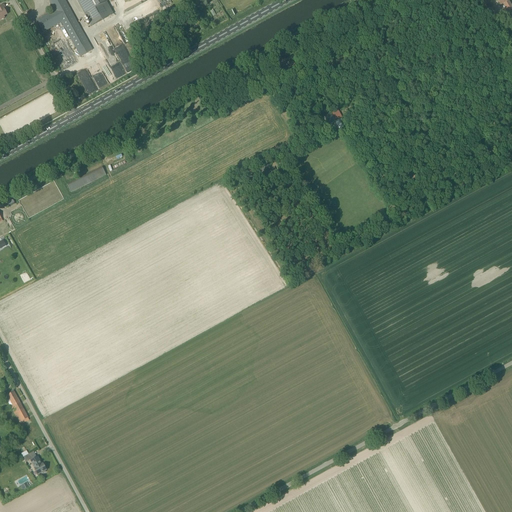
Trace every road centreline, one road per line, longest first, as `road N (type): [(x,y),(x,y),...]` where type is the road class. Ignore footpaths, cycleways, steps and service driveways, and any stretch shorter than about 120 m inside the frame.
road 1 (unclassified): [(0,195),(351,0)]
road 2 (unclassified): [(236,511),(511,361)]
road 3 (primary): [(75,116),(286,0)]
road 4 (unclassified): [(86,511),(0,353)]
road 5 (unclassified): [(75,116),(12,0)]
